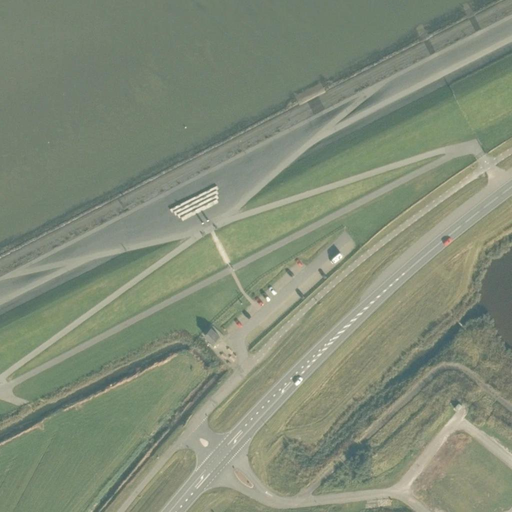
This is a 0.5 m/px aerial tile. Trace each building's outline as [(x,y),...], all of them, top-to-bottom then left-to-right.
[(247,272),(237,277),(239,282),(249,277),(247,272)] [(219,336),(211,329),(205,336),(213,343),(219,336)] [(161,381),(170,378),(165,366),(156,369),(161,381)] [(146,387),(158,384),(154,372),(143,376),(146,387)] [(104,408),(138,394),(133,382),(99,396),(104,408)] [(86,409),(97,405),(95,401),(85,405),(86,409)] [(391,499),(377,501),(378,509),(392,507),(391,499)]
